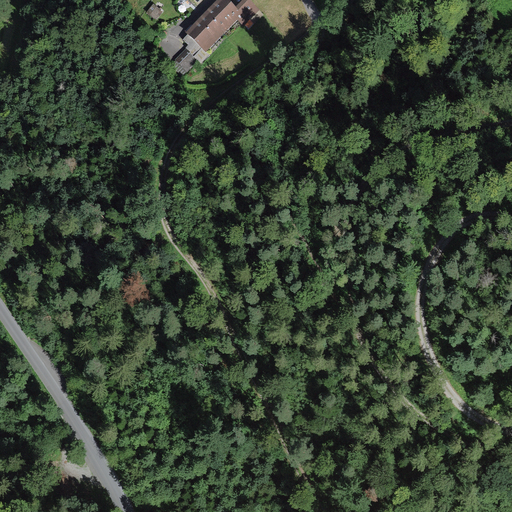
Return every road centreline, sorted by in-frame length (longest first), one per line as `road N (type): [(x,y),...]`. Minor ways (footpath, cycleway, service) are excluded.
road 1 (track): [(321,511),(207,284),(170,236),(160,199),(163,165),(178,134),(231,85),(317,28)]
road 2 (track): [(317,28),(321,54),(290,132),(285,192),(361,342)]
road 3 (track): [(361,342),(346,237),(364,181),(416,142),(511,120)]
road 4 (track): [(511,432),(472,417),(453,399),(431,366),(420,311),(441,242),(474,216),(511,218)]
road 5 (track): [(361,342),(431,425),(511,456)]
